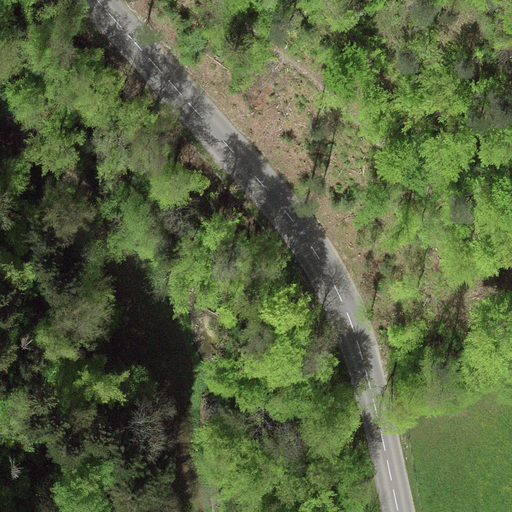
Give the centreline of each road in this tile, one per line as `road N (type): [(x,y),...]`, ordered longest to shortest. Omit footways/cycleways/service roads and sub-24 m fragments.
road 1 (tertiary): [(398,511),(360,351),(334,285),(286,212),(99,0)]
road 2 (track): [(220,0),(317,80),(511,271)]
road 3 (track): [(321,0),(511,233)]
